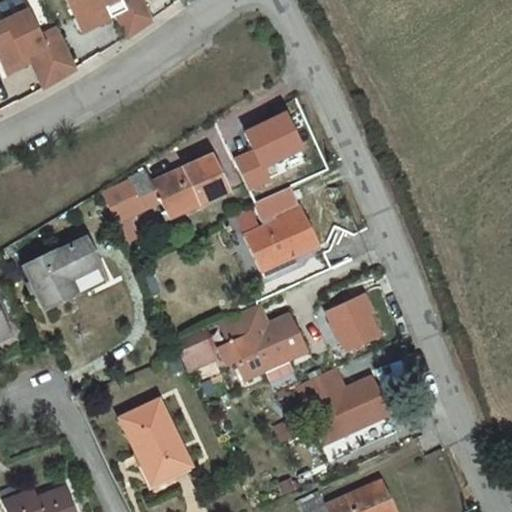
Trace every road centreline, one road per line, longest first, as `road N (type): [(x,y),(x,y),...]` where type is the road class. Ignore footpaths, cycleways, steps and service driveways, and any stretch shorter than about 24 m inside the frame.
road 1 (unclassified): [(500,511),(382,217),(276,0)]
road 2 (residential): [(0,137),(234,0)]
road 3 (residential): [(0,414),(61,389),(120,511)]
